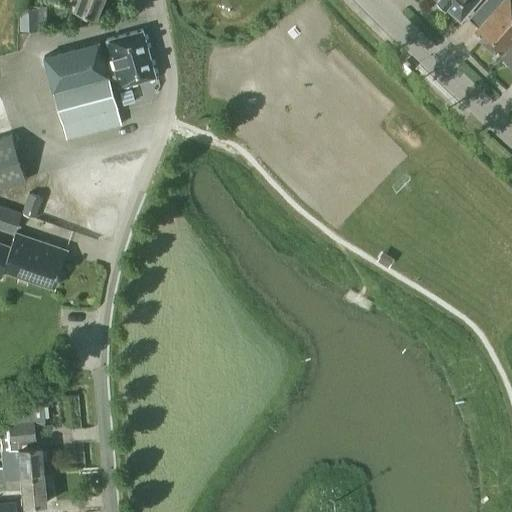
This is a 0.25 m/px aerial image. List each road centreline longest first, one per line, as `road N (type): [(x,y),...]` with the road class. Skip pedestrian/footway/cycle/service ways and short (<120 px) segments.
road 1 (residential): [(112,511),(102,332),(116,254),(168,105),(154,0)]
road 2 (secondary): [(511,132),(371,0)]
